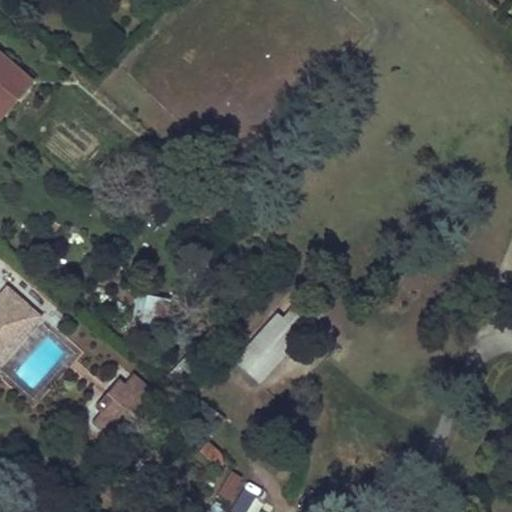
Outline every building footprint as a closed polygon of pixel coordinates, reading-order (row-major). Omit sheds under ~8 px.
[(0,110),(5,115),(31,84),(0,56),(0,110)] [(211,192),(205,199),(222,213),(228,206),(211,192)] [(130,323),(142,325),(147,298),(135,295),(130,323)] [(292,313),(284,321),(289,325),(300,336),(321,312),(306,297),(292,313)] [(0,349),(29,318),(7,298),(0,305),(0,349)] [(147,298),(142,325),(158,328),(164,301),(147,298)] [(278,315),(271,324),(281,334),(289,325),(284,321),(278,315)] [(271,324),(236,363),(237,364),(256,382),(258,383),(272,368),(260,357),(281,334),(271,324)] [(281,334),(260,357),(272,368),(300,336),(289,325),(281,334)] [(220,326),(171,378),(182,388),(230,336),(220,326)] [(237,364),(233,368),(252,386),(256,382),(237,364)] [(132,376),(122,387),(145,407),(155,395),(132,376)] [(202,401),(194,411),(217,430),(225,420),(202,401)] [(192,414),(184,423),(207,442),(215,432),(192,414)] [(206,442),(199,451),(206,458),(210,463),(210,467),(222,468),(223,464),(221,455),(219,453),(217,450),(206,442)] [(189,467),(196,473),(201,466),(194,461),(189,467)] [(231,472),(217,494),(229,501),(242,479),(231,472)] [(189,485),(184,494),(192,499),(197,490),(189,485)] [(241,491),(230,511),(244,511),(253,497),(241,491)] [(245,511),(262,511),(268,506),(257,498),(245,511)]
